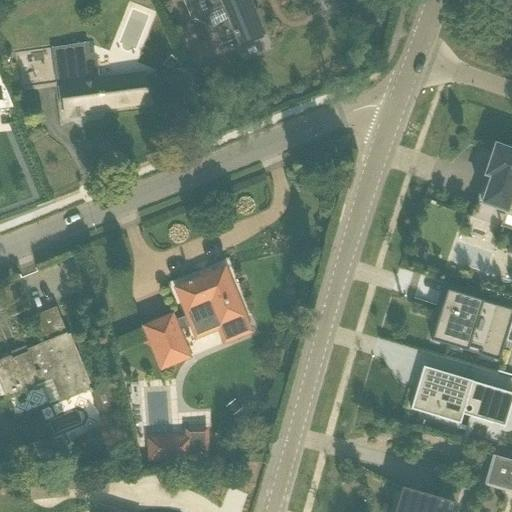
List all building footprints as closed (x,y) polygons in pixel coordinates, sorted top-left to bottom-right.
[(239,45),(263,35),(248,0),(202,0),(221,47),(237,40),(239,45)] [(102,109),(148,103),(144,75),(119,79),(101,81),(98,60),(97,54),(90,55),(88,43),(54,48),(55,51),(18,56),(22,87),(59,83),(62,82),(66,116),(70,115),(70,118),(86,116),(86,113),(90,113),(89,109),(102,108),(102,109)] [(0,62),(9,65),(13,53),(0,47),(0,62)] [(482,204),(505,212),(511,214),(511,151),(495,146),(485,176),(491,178),(482,204)] [(503,214),(486,207),(482,218),(499,225),(503,214)] [(144,328),(162,371),(192,359),(181,331),(189,328),(190,330),(213,321),(224,346),(252,335),(225,269),(192,282),(187,283),(188,284),(176,289),(187,316),(174,321),(172,316),(144,328)] [(511,310),(453,293),(446,316),(442,315),(437,332),(435,331),(431,341),(481,357),(489,330),(507,335),(511,320),(511,310)] [(33,317),(44,343),(27,350),(28,352),(12,359),(11,356),(0,360),(0,384),(6,399),(58,377),(67,400),(90,390),(56,307),(33,317)] [(511,404),(511,394),(425,368),(420,385),(418,384),(411,410),(439,418),(441,409),(445,410),(445,409),(462,415),(466,402),(475,405),(471,416),(471,417),(505,428),(511,404)] [(91,394),(102,420),(121,412),(111,386),(91,394)] [(234,416),(243,409),(236,400),(227,407),(234,416)] [(148,463),(194,460),(210,460),(208,428),(185,430),(185,437),(147,439),(148,463)] [(14,464),(22,473),(31,466),(23,457),(14,464)] [(511,461),(497,457),(496,460),(495,463),(492,462),(492,463),(495,464),(494,469),(491,469),(490,469),(493,470),(492,475),(489,475),(492,476),(490,481),(487,481),(511,488),(511,461)] [(109,493),(110,477),(70,475),(69,490),(109,493)] [(61,477),(29,481),(31,501),(63,497),(61,477)] [(457,511),(460,505),(437,499),(401,488),(394,511),(457,511)]
